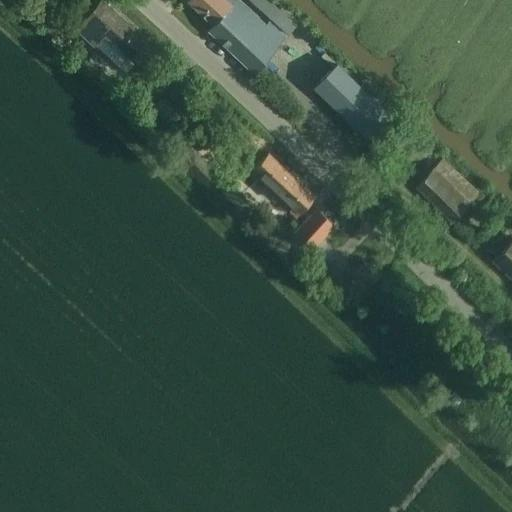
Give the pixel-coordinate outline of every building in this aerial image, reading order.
[(95,44),(126,72),(135,62),(136,63),(138,62),(148,71),(163,56),(102,0),(77,28),(95,44)] [(253,72),(258,67),(285,37),(268,21),(266,24),(239,0),(235,0),(231,4),(226,0),(188,0),(188,1),(212,24),(207,30),(253,72)] [(277,8),(268,0),(249,0),(287,35),(298,23),(279,6),(277,8)] [(337,63),(327,72),(313,86),(365,137),(388,113),(337,63)] [(149,112),(181,141),(194,127),(162,98),(149,112)] [(254,168),(250,172),(257,179),(261,175),(276,190),(293,206),(289,210),(296,217),(300,213),(308,204),(315,197),(292,175),(270,154),(254,168)] [(416,187),(451,222),(468,205),(480,193),(442,158),(416,187)] [(307,220),(294,234),(311,251),(334,227),(319,212),(317,210),(315,211),(307,220)] [(511,278),(511,240),(493,261),(511,278)] [(361,265),(353,273),(362,282),(372,272),(363,263),(361,265)]
